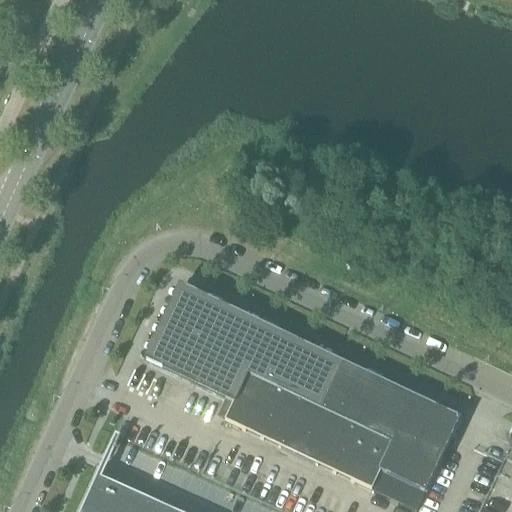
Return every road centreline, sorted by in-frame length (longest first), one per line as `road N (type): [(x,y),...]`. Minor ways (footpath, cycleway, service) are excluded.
road 1 (unclassified): [(30,511),(138,271),(158,252),(192,245),(511,392)]
road 2 (tertiary): [(6,214),(98,0)]
